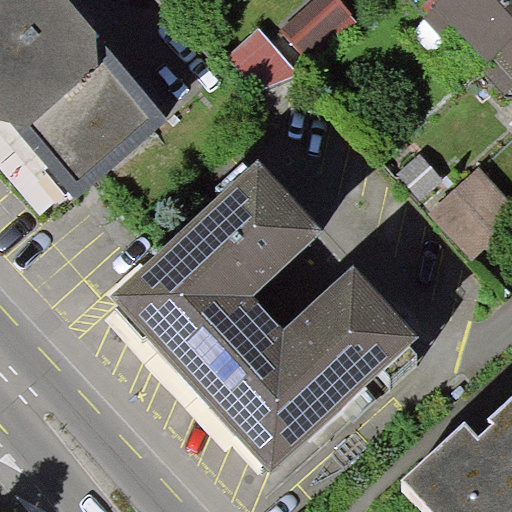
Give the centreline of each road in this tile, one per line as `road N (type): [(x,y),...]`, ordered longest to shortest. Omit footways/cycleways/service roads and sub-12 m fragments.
road 1 (primary): [(168,511),(111,449),(13,376)]
road 2 (primary): [(13,376),(92,511)]
